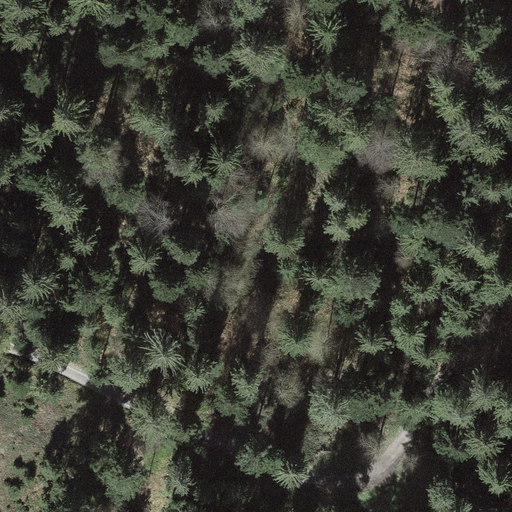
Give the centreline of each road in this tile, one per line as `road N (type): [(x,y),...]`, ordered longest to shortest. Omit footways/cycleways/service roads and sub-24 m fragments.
road 1 (track): [(511,267),(397,459),(366,482),(291,477),(0,340)]
road 2 (track): [(0,40),(83,164),(147,287),(153,315),(134,402)]
